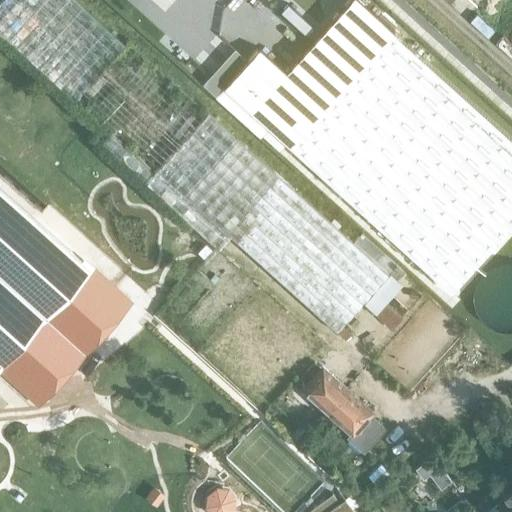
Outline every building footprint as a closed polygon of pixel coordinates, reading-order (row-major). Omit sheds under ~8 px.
[(0,39),(222,239),(225,236),(283,288),(332,332),(386,272),(336,228),(207,112),(191,97),(127,39),(124,43),(76,0),(4,0),(0,5),(0,39)] [(123,0),(147,21),(165,0),(123,0)] [(511,226),(511,137),(359,0),(347,0),(284,71),(257,46),(246,59),(233,47),(201,83),(215,95),(214,97),(257,136),(266,126),(452,293),(511,226)] [(0,367),(1,367),(47,317),(78,345),(125,298),(0,186),(0,367)] [(203,258),(211,249),(205,243),(196,252),(203,258)] [(385,254),(382,257),(390,264),(393,261),(385,254)] [(396,265),(393,269),(401,276),(405,273),(396,265)] [(219,278),(214,274),(209,280),(214,284),(219,278)] [(401,284),(389,274),(363,303),(375,314),(401,284)] [(47,317),(1,367),(33,395),(78,345),(47,317)] [(470,361),(473,357),(482,366),(488,361),(478,352),(465,339),(457,348),(470,361)] [(371,410),(321,365),(301,386),(351,432),(347,436),(363,450),(367,446),(384,427),(369,414),(372,411),(371,410)] [(480,449),(472,436),(464,441),(472,454),(480,449)] [(432,454),(414,467),(422,477),(439,464),(432,455),(432,454)] [(156,505),(164,494),(153,485),(144,497),(156,505)] [(205,493),(203,505),(208,511),(231,511),(234,510),(235,497),(227,487),(215,486),(205,493)] [(502,511),(511,511),(511,487),(501,495),(509,507),(502,511)] [(321,511),(330,505),(323,497),(312,506),(316,511),(321,511)]
